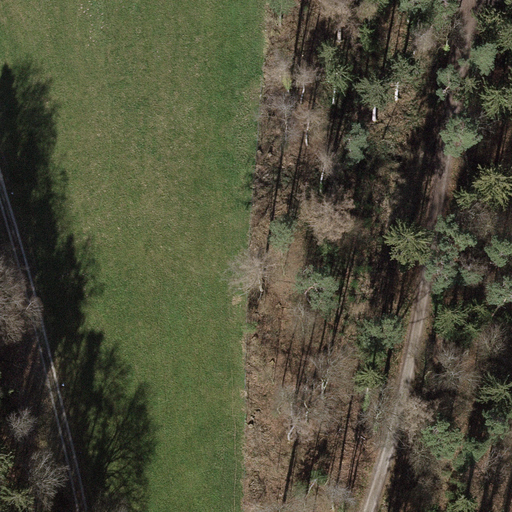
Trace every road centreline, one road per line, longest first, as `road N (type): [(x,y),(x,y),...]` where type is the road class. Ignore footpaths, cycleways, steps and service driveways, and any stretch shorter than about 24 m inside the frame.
road 1 (track): [(472,0),(451,198),(411,377),(364,511)]
road 2 (track): [(81,511),(39,309),(0,191)]
